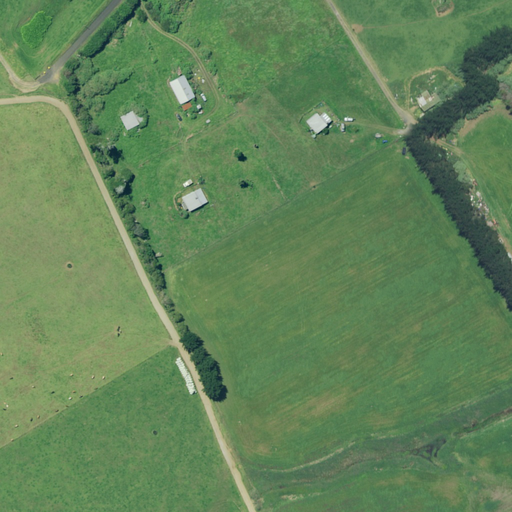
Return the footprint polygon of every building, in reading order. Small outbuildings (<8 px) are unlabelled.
[(195,97),(184,76),(170,83),(181,105),(195,97)] [(436,86),(417,97),(427,114),(446,102),(436,86)] [(450,105),(460,98),(456,92),(446,100),(450,105)] [(192,107),(190,102),(182,106),(184,111),(192,107)] [(138,106),(119,116),(127,131),(146,121),(138,106)] [(332,121),(325,113),(320,117),(317,114),(307,122),(317,134),(332,121)] [(208,202),(201,189),(183,198),(186,204),(183,205),(187,213),(208,202)]
